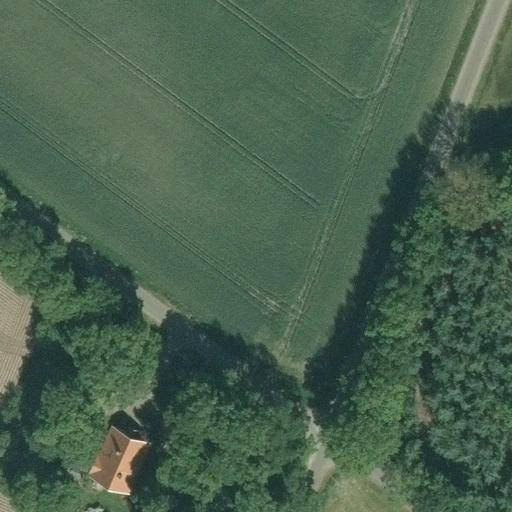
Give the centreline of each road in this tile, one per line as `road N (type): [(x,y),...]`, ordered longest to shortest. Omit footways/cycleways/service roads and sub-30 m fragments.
road 1 (unclassified): [(500,0),(323,443)]
road 2 (unclassified): [(0,198),(323,443)]
